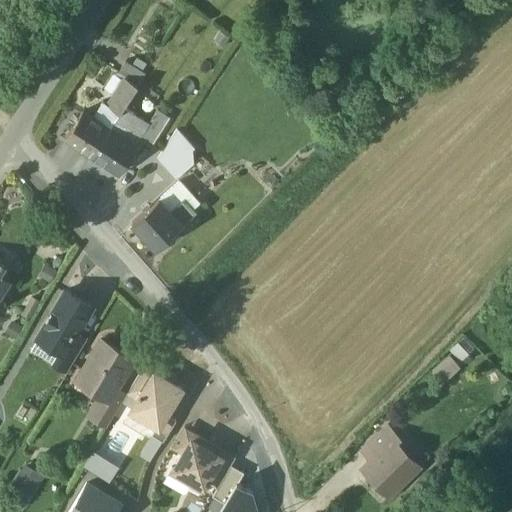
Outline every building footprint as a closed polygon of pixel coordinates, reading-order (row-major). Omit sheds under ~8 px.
[(126,61),(118,73),(126,79),(139,87),(146,75),(126,61)] [(126,79),(109,104),(122,113),(125,108),(139,87),(126,79)] [(102,99),(91,116),(111,129),(122,113),(109,104),(102,99)] [(122,113),(111,129),(119,135),(133,113),(125,108),(122,113)] [(154,144),(170,118),(158,110),(149,122),(141,136),(154,144)] [(91,116),(83,111),(66,138),(94,156),(111,129),(91,116)] [(141,136),(149,122),(133,113),(119,135),(135,145),(141,136)] [(177,127),(158,159),(176,179),(194,163),(194,146),(177,127)] [(119,135),(111,129),(94,156),(120,173),(137,147),(119,135)] [(200,202),(179,181),(159,198),(170,210),(183,198),(193,209),(200,202)] [(159,198),(132,222),(156,248),(183,224),(170,210),(159,198)] [(183,198),(170,210),(183,224),(196,212),(193,209),(183,198)] [(91,305),(66,290),(38,336),(62,350),(63,351),(75,332),(91,305)] [(86,339),(75,332),(63,351),(62,350),(55,362),(67,370),(86,339)] [(119,349),(101,338),(91,354),(90,353),(87,358),(88,359),(82,368),(92,374),(87,383),(103,394),(109,397),(115,387),(133,357),(120,348),(119,349)] [(138,397),(156,367),(147,362),(129,391),(138,397)] [(131,409),(159,425),(166,415),(184,384),(156,367),(138,397),(131,409)] [(115,387),(109,397),(103,394),(91,414),(107,424),(126,394),(115,387)] [(174,420),(166,415),(159,425),(153,435),(162,441),(174,420)] [(185,426),(172,447),(183,453),(194,433),(195,432),(185,426)] [(392,441),(382,432),(383,431),(382,431),(381,431),(382,432),(372,442),(371,441),(371,442),(371,443),(372,442),(381,452),(375,458),(375,457),(375,458),(370,463),(370,462),(370,463),(365,468),(364,468),(365,468),(364,469),(365,469),(377,480),(376,481),(377,481),(388,492),(388,493),(389,493),(389,492),(405,476),(406,477),(406,476),(416,466),(417,466),(416,466),(417,465),(416,465),(404,454),(405,453),(404,453),(392,442),(393,441),(392,441)] [(224,451),(194,433),(183,453),(174,468),(187,475),(184,480),(201,490),(208,479),(224,451)] [(93,448),(84,463),(110,478),(119,463),(93,448)] [(224,451),(208,479),(218,485),(231,464),(235,457),(224,451)] [(213,494),(227,502),(239,483),(245,472),(231,464),(218,485),(213,494)] [(227,502),(220,511),(257,511),(253,491),(239,483),(227,502)] [(115,511),(121,503),(88,484),(70,511),(115,511)]
